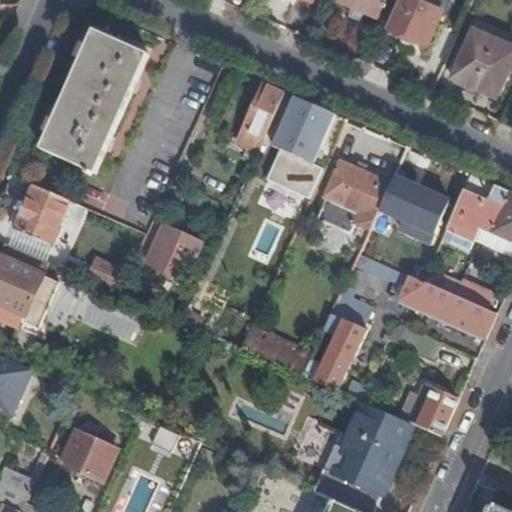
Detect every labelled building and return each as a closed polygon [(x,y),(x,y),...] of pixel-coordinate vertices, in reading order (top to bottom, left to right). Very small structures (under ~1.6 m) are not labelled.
[(379,22),(389,0),(343,0),(341,5),(379,22)] [(411,0),(402,0),(389,31),(431,49),(448,10),(433,3),(431,9),(411,0)] [(500,102),(511,74),(511,49),(476,33),(454,83),(500,102)] [(97,178),(151,58),(96,34),(43,153),(97,178)] [(260,156),(286,96),(267,88),(246,133),(247,134),(241,148),(260,156)] [(316,168),(338,119),(328,115),(296,101),(275,150),(290,157),(287,166),(296,171),(300,161),(316,168)] [(384,208),(393,187),(343,164),(326,202),(328,203),(325,209),(327,214),(341,220),(345,210),(361,218),(356,228),(372,236),(384,208)] [(511,245),(511,196),(509,195),(473,179),(449,233),(476,245),(482,232),(511,245)] [(450,204),(396,181),(393,187),(384,208),(403,216),(401,221),(415,227),(414,229),(436,239),(450,204)] [(81,230),(90,211),(37,188),(16,233),(27,238),(54,250),(55,251),(67,224),(81,230)] [(315,198),(318,192),(311,189),(309,195),(315,198)] [(186,283),(207,238),(170,222),(150,267),(186,283)] [(35,260),(46,265),(54,250),(27,238),(20,253),(35,260)] [(20,253),(8,248),(3,260),(2,259),(0,263),(0,307),(28,320),(46,279),(30,272),(35,260),(20,253)] [(369,262),(361,259),(357,268),(365,271),(369,262)] [(118,293),(127,275),(100,263),(91,281),(118,293)] [(488,343),(498,320),(425,287),(375,265),(371,276),(407,292),(401,305),(488,343)] [(427,282),(431,275),(425,273),(422,280),(427,282)] [(325,369),(314,365),(307,380),(341,395),(369,334),(366,332),(375,312),(353,303),(357,294),(348,289),(328,335),(338,340),(325,369)] [(245,353),(250,342),(188,316),(184,326),(214,339),(245,353)] [(267,335),(256,330),(250,342),(245,353),(307,380),(314,365),(316,359),(266,337),(267,335)] [(437,364),(443,348),(404,330),(395,334),(390,344),(437,364)] [(0,413),(13,420),(34,375),(0,359),(0,413)] [(362,405),(363,406),(374,410),(385,387),(373,381),(368,391),(362,405)] [(348,399),(362,405),(368,391),(355,385),(348,399)] [(416,429),(444,441),(455,417),(461,404),(425,389),(421,400),(413,396),(401,422),(416,429)] [(336,448),(395,474),(416,429),(401,422),(374,410),(363,406),(348,440),(342,437),(336,448)] [(105,487),(119,455),(79,436),(64,468),(105,487)] [(348,511),(377,511),(395,474),(336,448),(314,496),(337,507),(348,511)] [(24,511),(28,505),(37,484),(5,471),(0,483),(0,505),(5,507),(15,511),(24,511)]
